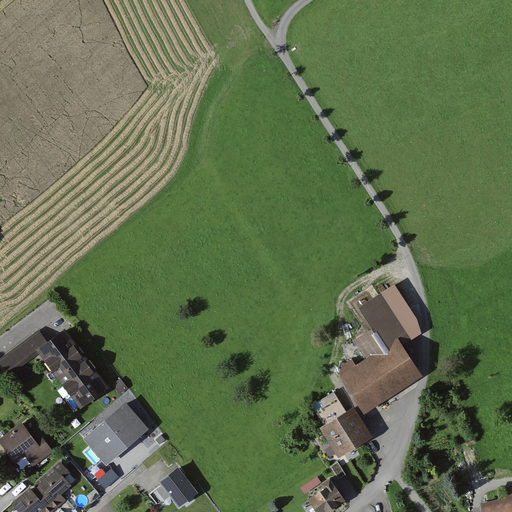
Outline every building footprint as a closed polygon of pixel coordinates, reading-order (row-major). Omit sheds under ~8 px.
[(394,281),(380,290),(411,338),(421,331),(417,317),(394,281)] [(411,338),(380,290),(357,305),(371,327),(354,338),(366,357),(340,374),(365,412),(423,375),(402,343),(411,338)] [(47,339),(36,347),(40,352),(80,407),(108,386),(65,326),(47,339)] [(47,339),(39,328),(0,357),(0,364),(9,376),(40,352),(36,347),(47,339)] [(128,387),(120,378),(113,384),(120,394),(128,387)] [(372,435),(353,405),(348,408),(339,394),(315,410),(324,424),(321,425),(340,455),(372,435)] [(148,427),(126,401),(83,438),(106,464),(148,427)] [(36,440),(22,422),(0,438),(0,440),(8,451),(17,462),(25,456),(33,467),(54,451),(42,436),(36,440)] [(8,451),(0,440),(0,450),(3,455),(8,451)] [(39,485),(36,487),(56,509),(67,500),(62,493),(72,484),(65,476),(71,471),(61,459),(36,481),(39,485)] [(339,462),(331,466),(339,479),(347,475),(339,462)] [(109,466),(103,470),(107,475),(112,470),(109,466)] [(178,466),(159,480),(162,483),(170,495),(179,506),(198,492),(178,466)] [(326,511),(346,499),(331,476),(322,482),(324,485),(308,496),(318,511),(326,511)] [(315,478),(301,487),(305,493),(319,484),(315,478)] [(170,495),(162,483),(149,493),(157,504),(170,495)] [(510,495),(481,502),(482,504),(483,511),(511,511),(511,484),(508,486),(510,495)] [(30,486),(11,502),(19,511),(52,511),(56,509),(36,487),(33,490),(30,486)]
